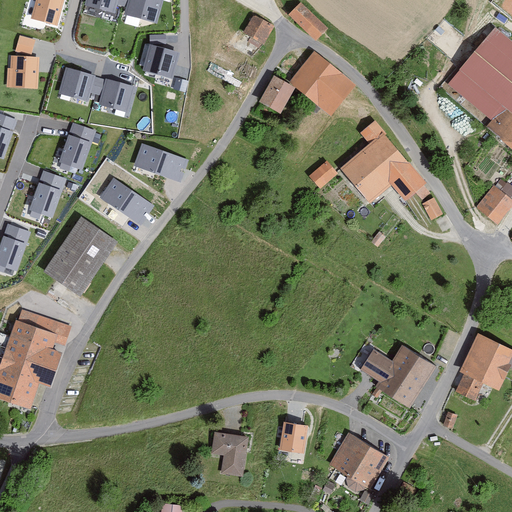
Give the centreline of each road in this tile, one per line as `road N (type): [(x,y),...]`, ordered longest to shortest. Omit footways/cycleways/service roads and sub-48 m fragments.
road 1 (residential): [(293,31),(349,67),(462,227),(493,246),(455,365),(405,447)]
road 2 (residential): [(293,31),(203,172),(140,247),(86,331),(40,439)]
road 3 (residential): [(40,439),(276,391),(338,403),(405,447)]
road 4 (track): [(498,238),(475,213),(426,96)]
